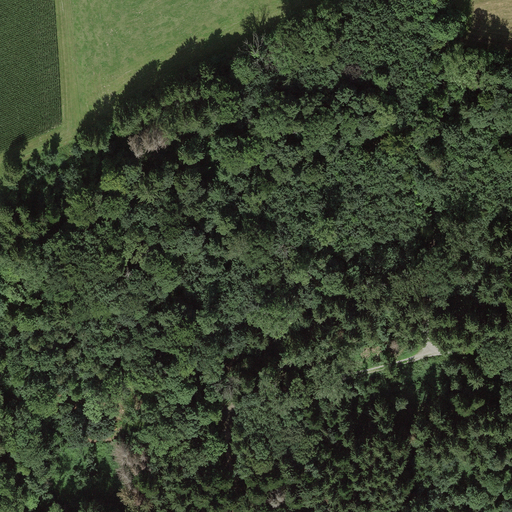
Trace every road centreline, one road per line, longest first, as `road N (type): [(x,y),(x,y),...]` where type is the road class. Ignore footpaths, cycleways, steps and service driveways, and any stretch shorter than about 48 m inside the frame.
road 1 (track): [(136,423),(511,334)]
road 2 (track): [(426,357),(449,0)]
